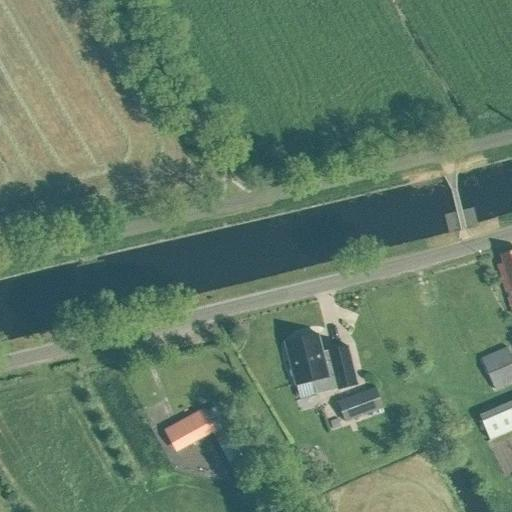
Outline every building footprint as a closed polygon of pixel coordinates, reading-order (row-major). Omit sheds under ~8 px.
[(511,251),(501,255),(504,266),(498,268),(511,313),(511,251)] [(324,351),(320,331),(283,340),(295,387),(313,382),(316,395),(358,385),(348,345),(324,351)] [(494,390),(511,382),(511,358),(507,347),(481,357),(494,390)] [(345,422),(383,408),(376,388),(337,402),(345,422)] [(489,440),(511,430),(511,403),(480,416),(481,419),(489,440)] [(215,408),(204,414),(212,429),(217,440),(229,433),(215,408)] [(176,449),(212,429),(204,414),(202,412),(167,431),(176,449)] [(229,461),(240,455),(229,433),(217,440),(229,461)]
